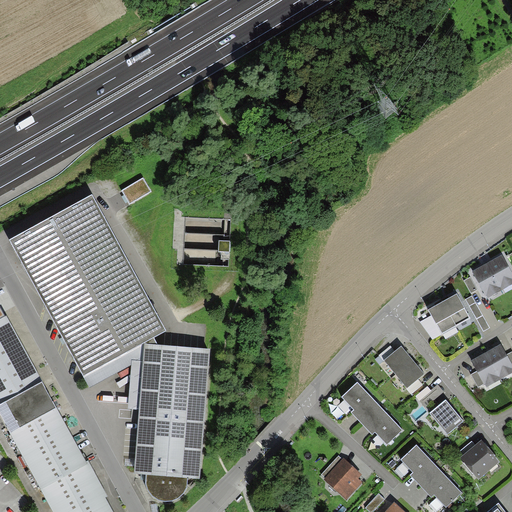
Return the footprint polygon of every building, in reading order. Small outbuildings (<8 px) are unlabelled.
[(123,190),(131,205),(153,193),(145,178),(123,190)] [(89,198),(8,241),(80,377),(145,343),(164,332),(89,198)] [(185,265),(205,265),(205,255),(206,255),(206,233),(185,233),(185,265)] [(487,264),(501,290),(511,283),(511,276),(501,256),(487,264)] [(487,264),(474,271),(488,297),(501,290),(487,264)] [(464,280),(470,292),(476,289),(469,277),(464,280)] [(456,295),(444,302),(457,326),(470,319),(456,295)] [(444,302),(429,311),(432,316),(422,322),(433,340),(457,326),(444,302)] [(490,327),(476,304),(470,307),(483,331),(490,327)] [(5,313),(0,316),(0,405),(43,384),(5,313)] [(485,352),(499,376),(511,368),(511,352),(511,351),(506,354),(500,343),(485,352)] [(210,352),(145,347),(135,477),(146,478),(146,487),(148,494),(152,499),(159,503),(165,505),(173,504),(179,501),(184,496),(187,490),(188,481),(200,482),(210,352)] [(423,374),(401,348),(385,362),(407,388),(423,374)] [(499,376),(485,352),(470,360),(476,371),(470,374),(477,387),(484,383),(485,385),(499,376)] [(402,431),(358,383),(343,397),(355,410),(352,413),(372,434),(376,431),(388,444),(402,431)] [(112,511),(43,384),(0,405),(0,418),(51,511),(112,511)] [(464,422),(446,401),(431,414),(449,435),(464,422)] [(481,444),(464,459),(479,477),(497,462),(481,444)] [(461,493),(416,446),(402,460),(414,472),(411,475),(431,496),(434,493),(447,507),(461,493)] [(362,480),(343,461),(326,478),(345,497),(362,480)] [(381,494),(367,507),(372,511),(374,511),(387,500),(381,494)]
